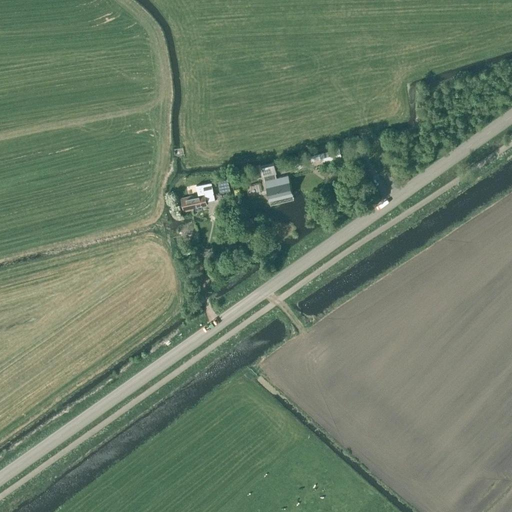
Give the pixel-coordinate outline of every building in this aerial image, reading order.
[(323,164),(342,159),(338,145),(319,151),(323,164)] [(288,175),(277,178),(276,174),(277,174),(274,164),(261,167),(263,177),(264,177),(270,200),(293,194),(288,175)] [(216,176),(220,193),(230,191),(229,187),(231,187),(229,177),(227,178),(226,174),(216,176)] [(184,211),(193,209),(193,207),(206,205),(206,202),(215,201),(212,182),(196,185),(198,195),(181,198),(184,211)] [(194,278),(204,276),(201,258),(191,259),(194,278)]
